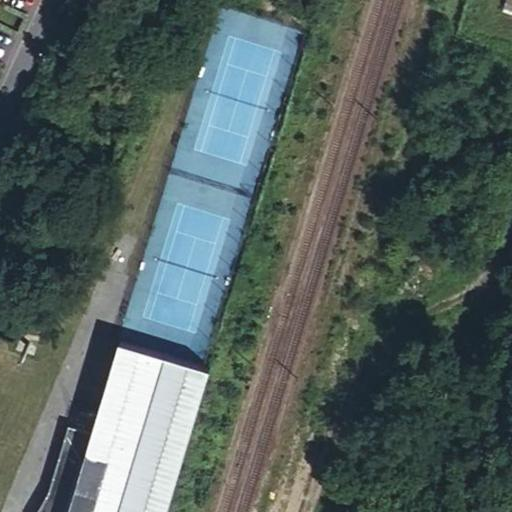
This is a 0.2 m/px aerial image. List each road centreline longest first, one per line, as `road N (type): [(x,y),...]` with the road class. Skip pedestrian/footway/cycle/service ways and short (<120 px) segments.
road 1 (track): [(511,239),(489,281),(387,338),(361,368),(310,511)]
road 2 (tertiary): [(0,116),(54,0)]
